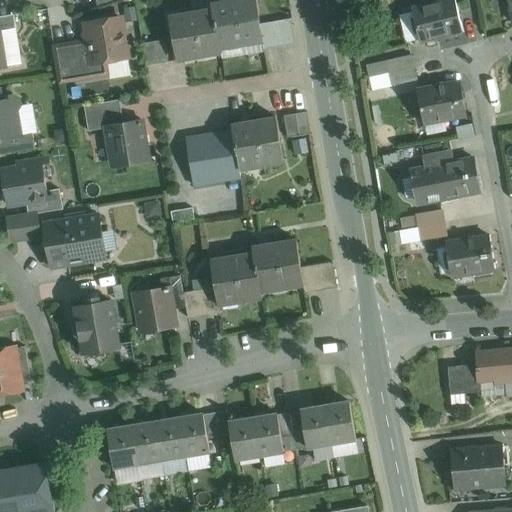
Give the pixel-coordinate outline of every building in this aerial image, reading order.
[(233,0),(214,3),(213,3),(212,3),(213,9),(219,43),(220,43),(243,39),(244,45),(245,45),(262,42),(263,42),(260,24),(256,0),(233,0)] [(453,0),(444,0),(411,8),(419,40),(460,30),(453,0)] [(213,9),(171,16),(170,16),(177,60),(221,53),(220,43),(219,43),(213,9)] [(14,14),(0,16),(0,30),(16,28),(14,14)] [(89,41),(55,46),(61,82),(108,74),(106,61),(128,57),(126,48),(130,43),(129,37),(124,33),(121,18),(86,24),(89,41)] [(291,18),(260,24),(263,42),(262,42),(264,49),(296,44),(291,18)] [(243,39),(220,43),(221,53),(222,58),(224,58),(224,57),(246,53),(245,45),(244,45),(243,39)] [(165,40),(143,44),(146,66),(168,62),(165,40)] [(412,55),(385,61),(388,73),(415,67),(412,55)] [(415,67),(388,73),(391,86),(418,79),(415,67)] [(458,81),(416,89),(422,122),(464,114),(458,81)] [(13,96),(7,97),(4,101),(0,101),(0,139),(21,136),(21,135),(15,106),(20,106),(19,99),(13,96)] [(120,100),(84,105),(89,131),(106,128),(106,126),(124,123),(120,100)] [(307,112),(284,115),(288,138),(311,134),(307,112)] [(275,118),(234,124),(233,124),(234,128),(239,164),(264,160),(265,165),(284,162),(276,117),(275,117),(275,118)] [(124,123),(106,126),(106,128),(112,164),(121,163),(126,166),(132,165),(135,160),(149,158),(142,120),(124,123)] [(239,164),(234,128),(185,136),(194,188),(242,180),(239,164)] [(21,136),(0,139),(0,154),(35,148),(33,133),(21,135),(21,136)] [(290,140),(294,153),(307,149),(303,135),(290,140)] [(475,158),(447,164),(445,153),(428,156),(430,167),(413,170),(419,203),(481,191),(475,158)] [(27,162),(20,163),(17,168),(2,170),(8,205),(27,202),(48,199),(47,191),(42,163),(31,165),(27,162)] [(48,199),(27,202),(29,214),(36,213),(63,209),(60,189),(47,191),(48,199)] [(164,197),(147,200),(150,214),(167,211),(164,197)] [(445,223),(443,210),(417,214),(419,227),(445,223)] [(29,214),(8,218),(12,241),(40,237),(36,213),(29,214)] [(99,215),(44,224),(51,267),(106,258),(99,215)] [(486,236),(444,242),(449,275),(491,269),(486,236)] [(295,240),(254,247),(254,246),(253,246),(254,253),(260,287),(284,283),(285,288),(303,285),(304,285),(301,267),(296,240),(295,240)] [(254,253),(211,260),(216,287),(219,305),(220,305),(219,299),(243,296),(243,301),(262,298),(260,287),(254,253)] [(332,262),(301,267),(304,285),(303,285),(304,293),(337,288),(332,262)] [(180,275),(161,278),(162,288),(170,287),(174,309),(186,307),(184,293),(183,293),(180,275)] [(162,288),(151,290),(146,287),(140,288),(137,292),(135,293),(142,332),(177,326),(174,309),(170,287),(162,288)] [(186,307),(188,318),(220,313),(219,305),(216,287),(184,293),(186,307)] [(100,297),(87,299),(88,304),(76,306),(79,322),(77,323),(74,327),(75,335),(80,339),(82,338),(84,353),(120,347),(112,300),(101,302),(100,297)] [(25,346),(14,348),(20,383),(31,381),(25,346)] [(14,348),(0,350),(0,392),(21,390),(20,383),(14,348)] [(478,364),(448,367),(451,395),(482,392),(481,382),(495,381),(495,385),(511,383),(511,348),(477,352),(478,364)] [(350,401),(325,406),(332,443),(356,439),(350,401)] [(325,406),(301,410),(307,447),(332,443),(325,406)] [(228,410),(216,412),(219,436),(231,434),(229,422),(230,422),(228,410)] [(301,410),(290,412),(296,449),(307,447),(301,410)] [(216,412),(204,414),(208,438),(219,436),(216,412)] [(290,412),(278,414),(284,451),(296,449),(290,412)] [(204,414),(180,418),(186,455),(210,451),(208,438),(204,414)] [(278,414),(253,418),(260,455),(284,451),(278,414)] [(180,418),(156,422),(162,459),(186,455),(180,418)] [(230,422),(229,422),(231,434),(235,459),(260,455),(253,418),(230,422)] [(156,422),(132,426),(138,463),(162,459),(156,422)] [(132,426),(108,430),(114,467),(138,463),(132,426)] [(502,445),(452,449),(455,490),(506,486),(502,445)] [(52,511),(45,465),(0,472),(0,511),(52,511)]
